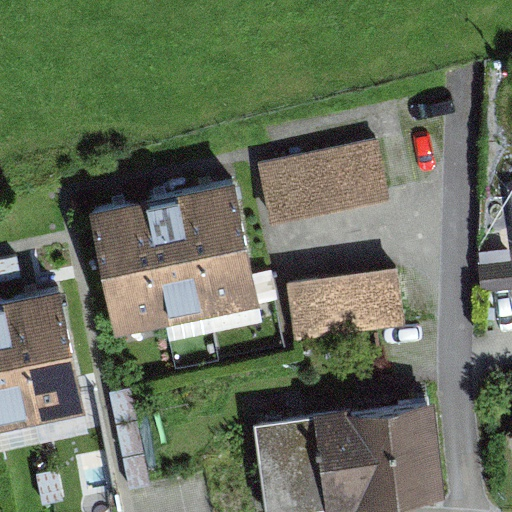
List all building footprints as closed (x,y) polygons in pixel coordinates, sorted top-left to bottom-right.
[(379,135),(259,160),(271,219),(391,194),(379,135)] [(187,183),(214,308),(262,298),(236,173),(187,183)] [(187,183),(139,194),(165,318),(214,308),(187,183)] [(90,204),(117,329),(165,318),(139,194),(90,204)] [(399,261),(287,277),(296,339),(408,323),(399,261)] [(34,287),(14,291),(40,414),(88,404),(62,281),(34,287)] [(0,422),(40,414),(14,291),(0,294),(0,422)] [(437,392),(261,405),(268,499),(444,486),(437,392)]
